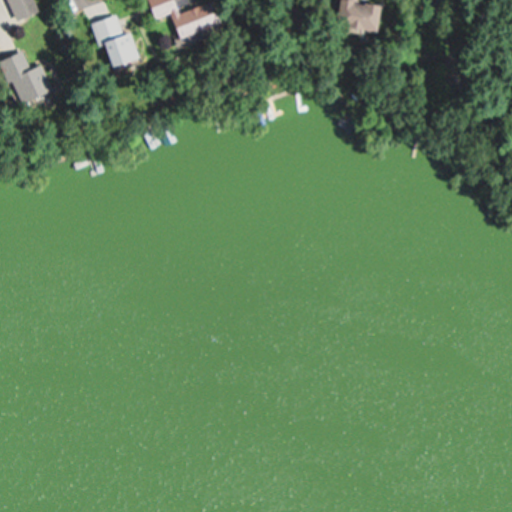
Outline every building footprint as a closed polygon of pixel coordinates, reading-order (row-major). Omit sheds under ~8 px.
[(35,8),(31,0),(3,0),(12,18),(35,8)] [(171,35),(210,22),(203,0),(172,11),(168,0),(141,0),(147,18),(164,12),(171,35)] [(353,0),(331,0),(326,26),(366,34),(372,5),(354,1),(353,0)] [(123,30),(117,32),(112,13),(88,19),(99,64),(130,56),(123,30)] [(44,89),(36,62),(22,66),(17,49),(0,53),(0,81),(6,101),(44,89)]
